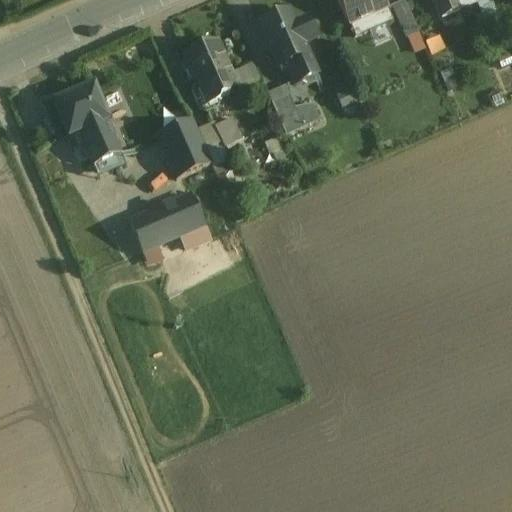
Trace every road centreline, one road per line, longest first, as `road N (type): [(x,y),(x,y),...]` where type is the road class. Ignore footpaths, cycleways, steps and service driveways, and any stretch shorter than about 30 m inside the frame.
road 1 (track): [(0,111),(169,511)]
road 2 (secondary): [(132,0),(0,58)]
